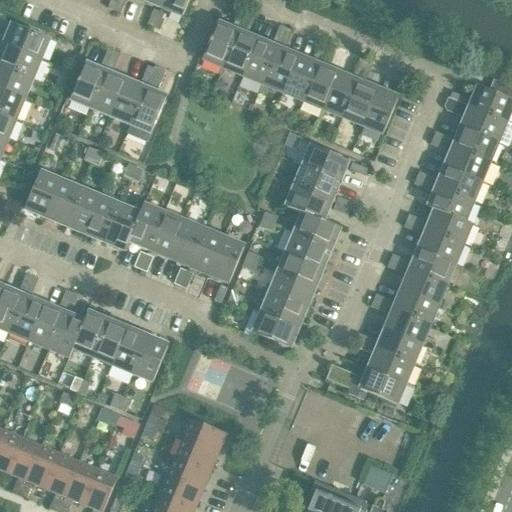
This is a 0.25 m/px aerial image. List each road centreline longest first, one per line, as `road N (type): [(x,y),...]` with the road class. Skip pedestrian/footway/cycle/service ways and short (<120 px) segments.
road 1 (residential): [(300,372),(339,345),(444,84),(247,0)]
road 2 (residential): [(300,372),(213,333),(198,313),(122,281),(93,287),(0,249)]
road 3 (residential): [(210,0),(185,60),(40,0)]
road 4 (residential): [(240,511),(300,372)]
